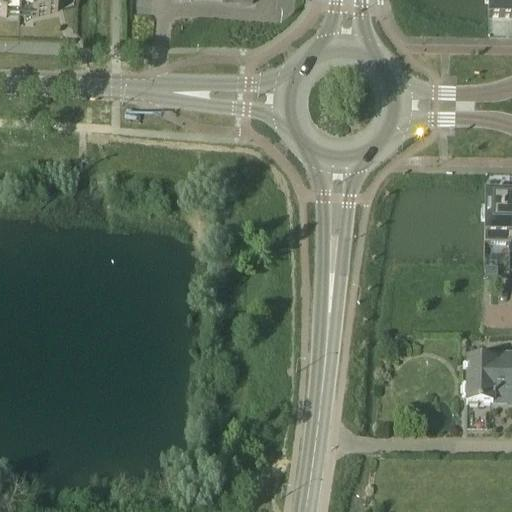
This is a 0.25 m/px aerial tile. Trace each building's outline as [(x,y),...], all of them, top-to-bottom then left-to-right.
[(0,0),(0,18),(5,20),(7,13),(30,14),(31,20),(57,14),(53,0),(0,0)] [(484,0),(484,5),(488,5),(487,17),(487,20),(490,20),(490,19),(511,20),(511,0),(484,0)] [(508,243),(509,197),(486,197),(486,196),(484,196),(484,211),(480,211),(480,223),(484,223),(483,245),(509,246),(509,243),(508,243)] [(496,280),(497,271),(484,271),(484,279),(496,280)] [(465,408),(494,408),(511,408),(511,356),(491,356),(491,363),(465,363),(465,408)]
